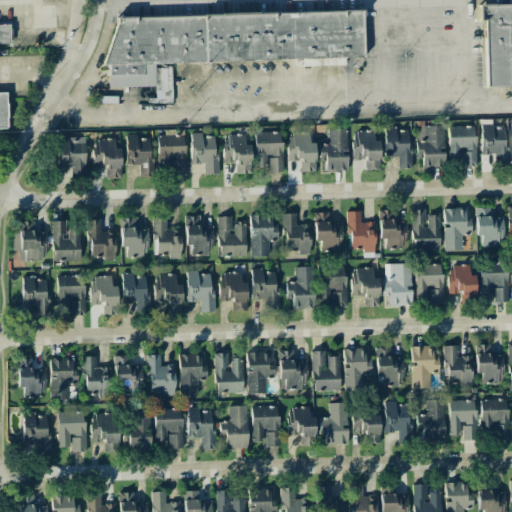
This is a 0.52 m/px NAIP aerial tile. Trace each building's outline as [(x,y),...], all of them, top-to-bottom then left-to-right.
[(511,3),(481,4),(483,86),(511,85),(511,3)] [(116,17),(116,24),(103,65),(109,66),(109,87),(155,86),(155,101),(172,100),(171,66),(302,59),(302,66),(345,65),(344,58),(362,57),(361,10),(217,14),(116,17)] [(0,43),(12,43),(11,24),(0,24),(0,43)] [(479,125),(480,154),(494,154),(494,162),(505,162),(504,124),(479,125)] [(443,125),(416,126),(416,158),(421,157),(422,168),(444,167),(443,125)] [(447,126),(448,159),(460,159),(461,166),(475,166),(474,126),(447,126)] [(347,170),(345,128),(327,129),(327,143),(318,144),(319,161),(324,161),(324,171),(347,170)] [(397,168),(409,168),(408,128),(383,129),(383,158),(397,157),(397,168)] [(363,170),(379,169),(378,140),(372,140),(372,130),(352,131),(352,160),(363,159),(363,170)] [(253,132),(254,167),(267,167),(267,173),(282,172),(281,131),(253,132)] [(314,141),(308,142),(308,131),(286,131),(287,161),(299,161),(299,172),(314,171),(314,141)] [(184,175),(183,132),(156,132),(157,165),(171,164),(171,175),(184,175)] [(215,134),(189,135),(190,164),(203,163),(203,175),(216,174),(215,134)] [(250,173),(249,145),(243,145),(243,134),(227,135),(227,148),(221,148),(222,163),(234,163),(234,174),(250,173)] [(139,177),(150,176),(148,138),(137,138),(137,135),(124,135),(125,166),(138,165),(139,177)] [(56,170),(70,170),(69,177),(83,177),(84,137),(57,137),(56,170)] [(119,177),(119,139),(93,139),(93,167),(105,167),(105,177),(119,177)] [(481,245),(503,245),(502,216),(488,216),(488,207),(474,207),(475,236),(481,236),(481,245)] [(470,234),(470,218),(464,218),(464,208),(442,209),(443,251),(461,250),(461,234),(470,234)] [(439,249),(437,214),(426,215),(426,226),(424,226),(423,209),(410,209),(411,250),(439,249)] [(405,221),(393,221),(393,210),(377,210),(378,239),(384,239),(384,248),(405,248),(405,221)] [(348,249),(362,249),(362,253),(374,252),(373,222),(359,222),(359,211),(346,212),(348,249)] [(312,212),(313,241),(319,241),(319,249),(341,248),(340,222),(328,222),(328,212),(312,212)] [(294,213),(282,214),(283,253),(309,253),(308,224),(295,224),(294,213)] [(184,215),(184,245),(190,245),(190,255),(212,254),(211,227),(199,227),(198,215),(184,215)] [(276,224),(271,224),(271,215),(249,215),(248,256),(270,256),(270,242),(276,242),(276,224)] [(245,256),(244,221),(231,222),(231,216),(217,216),(218,257),(245,256)] [(166,217),(152,217),(153,257),(180,257),(179,227),(166,227),(166,217)] [(147,229),(134,229),(134,218),(119,218),(120,247),(125,247),(126,257),(148,256),(147,229)] [(87,220),(88,259),(114,258),(113,230),(100,230),(100,219),(87,220)] [(12,250),(18,250),(18,260),(45,260),(44,232),(33,232),(33,221),(12,221),(12,250)] [(52,261),(79,260),(78,229),(65,230),(65,221),(51,221),(52,261)] [(507,302),(506,262),(478,263),(479,297),(492,297),(492,302),(507,302)] [(411,305),(409,264),(382,264),(383,296),(388,296),(388,306),(411,305)] [(414,299),(427,299),(427,304),(441,304),(440,264),(414,264),(414,299)] [(468,264),(448,265),(448,295),(474,294),(473,275),(468,275),(468,264)] [(312,266),(294,267),(294,282),(285,282),(286,299),(291,299),(292,309),(313,308),(312,266)] [(346,306),(344,266),(317,267),(318,302),(330,301),(331,307),(346,306)] [(377,277),(371,277),(371,267),(351,268),(351,296),(363,296),(363,307),(378,306),(377,277)] [(199,312),(212,312),(211,273),(196,274),(196,270),(185,271),(186,302),(199,301),(199,312)] [(250,270),(250,299),(263,298),(263,309),(276,308),(275,270),(250,270)] [(246,310),(245,281),(240,281),(240,271),(219,272),(220,301),(231,300),(231,311),(246,310)] [(121,303),(134,303),(134,312),(147,312),(147,277),(131,276),(131,273),(121,273),(121,303)] [(175,273),(154,274),(155,302),(167,302),(167,312),(182,312),(181,284),(175,284),(175,273)] [(84,315),(83,275),(55,276),(56,311),(69,310),(69,316),(84,315)] [(117,305),(116,286),(111,286),(110,276),(90,276),(91,306),(117,305)] [(21,303),(35,303),(35,316),(46,316),(45,278),(21,278),(21,303)] [(501,354),(489,355),(489,344),(474,344),(475,373),(480,373),(481,384),(502,383),(501,354)] [(456,346),(444,346),(444,385),(470,385),(469,356),(456,356),(456,346)] [(402,386),(401,357),(389,357),(389,347),(374,347),(374,376),(380,376),(380,387),(402,386)] [(409,347),(410,389),(429,389),(429,371),(437,370),(437,356),(433,356),(432,347),(409,347)] [(370,375),(369,358),(364,358),(363,348),(341,349),(343,391),(362,390),(361,376),(370,375)] [(305,361),(292,361),(292,350),(278,350),(277,380),(283,380),(283,389),(304,390),(305,361)] [(339,390),(338,356),(325,357),(325,350),(311,351),(312,391),(339,390)] [(246,393),(264,393),(264,378),(278,378),(277,366),(267,366),(267,351),(245,352),(246,393)] [(204,379),(203,353),(177,354),(178,396),(197,395),(196,379),(204,379)] [(241,358),(229,358),(230,370),(226,370),(226,353),(214,353),(214,393),(241,393),(241,358)] [(127,355),(113,356),(113,383),(128,383),(128,390),(141,390),(140,365),(127,365),(127,355)] [(146,355),(146,373),(149,373),(149,394),(173,394),(173,365),(160,365),(160,355),(146,355)] [(95,356),(83,357),(83,396),(109,395),(108,368),(95,368),(95,356)] [(72,357),(48,358),(50,400),(68,399),(67,385),(78,384),(77,368),(73,368),(72,357)] [(23,398),(44,397),(43,368),(31,369),(31,359),(16,359),(17,387),(22,387),(23,398)] [(417,415),(416,441),(442,441),(443,400),(424,399),(424,415),(417,415)] [(479,399),(480,430),(493,430),(493,438),(507,438),(507,399),(479,399)] [(447,400),(447,435),(459,435),(459,422),(461,422),(462,440),(474,439),(474,400),(447,400)] [(393,439),(408,439),(409,402),(383,401),(382,433),(393,433),(393,439)] [(345,403),(327,403),(327,417),(318,418),(318,435),(324,435),(325,445),(346,444),(345,403)] [(227,406),(227,422),(218,422),(219,438),(224,438),(225,448),(247,447),(246,406),(227,406)] [(278,406),(250,406),(251,441),(264,441),(264,446),(278,446),(278,406)] [(288,435),(300,435),(300,440),(313,440),(313,416),(308,417),(308,407),(287,407),(288,435)] [(167,449),(182,448),(180,408),(153,409),(154,443),(167,442),(167,449)] [(129,409),(129,450),(150,450),(149,409),(129,409)] [(211,409),(186,409),(186,438),(199,438),(200,449),(212,449),(211,409)] [(85,452),(83,411),(56,412),(57,447),(70,447),(70,452),(85,452)] [(351,433),(364,434),(363,443),(378,443),(378,412),(351,412),(351,433)] [(91,442),(102,441),(102,451),(117,451),(116,413),(91,413),(91,442)] [(21,415),(22,442),(37,441),(37,455),(49,454),(47,414),(21,415)] [(444,511),(462,511),(463,509),(472,509),(471,491),(467,492),(466,483),(444,483),(444,511)] [(411,484),(411,511),(439,511),(439,491),(426,491),(426,484),(411,484)] [(350,511),(375,511),(375,496),(361,496),(361,485),(350,485),(350,511)] [(342,511),(343,498),(329,497),(329,486),(316,486),(314,511),(342,511)] [(279,487),(279,505),(283,505),(283,511),(308,511),(308,499),(293,499),(293,487),(279,487)] [(275,511),(275,506),(271,506),(271,498),(269,498),(269,488),(247,489),(247,511),(275,511)] [(215,490),(215,511),(243,511),(243,496),(228,496),(228,490),(215,490)] [(477,510),(482,510),(482,511),(500,511),(504,511),(504,490),(476,491),(477,510)] [(164,491),(152,492),(152,511),(178,511),(178,501),(165,502),(164,491)] [(197,491),(182,491),(182,511),(210,511),(211,501),(198,501),(197,491)] [(145,511),(145,502),(133,502),(133,492),(118,492),(118,511),(145,511)] [(87,493),(87,511),(113,511),(113,504),(100,504),(100,493),(87,493)] [(405,511),(406,494),(380,495),(380,511),(405,511)] [(44,511),(45,506),(33,507),(33,495),(18,496),(18,511),(44,511)] [(50,496),(50,511),(78,511),(78,504),(72,505),(72,495),(50,496)]
